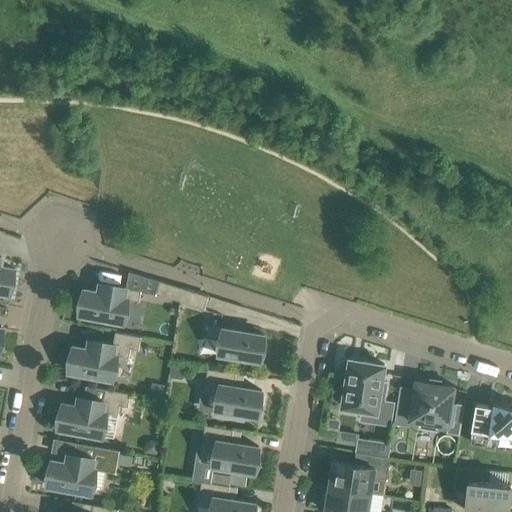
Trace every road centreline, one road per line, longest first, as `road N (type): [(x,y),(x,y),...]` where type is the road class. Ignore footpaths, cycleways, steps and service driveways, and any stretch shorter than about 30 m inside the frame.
road 1 (residential): [(8,511),(56,237)]
road 2 (residential): [(287,511),(318,321),(349,311)]
road 3 (residential): [(511,363),(349,311)]
